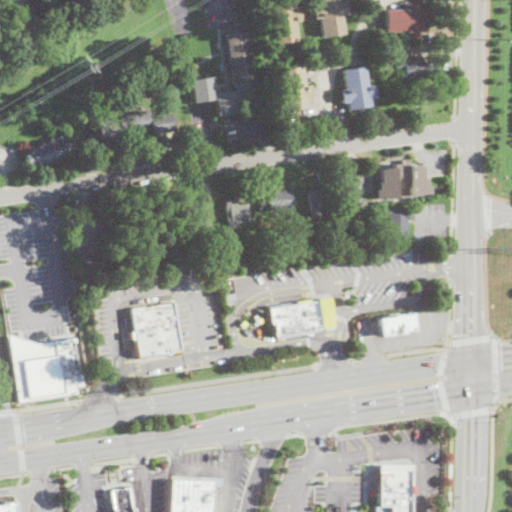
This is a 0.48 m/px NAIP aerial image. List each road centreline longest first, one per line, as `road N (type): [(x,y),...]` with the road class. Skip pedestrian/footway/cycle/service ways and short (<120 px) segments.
road 1 (primary): [(511,354),(0,430)]
road 2 (residential): [(472,127),(0,195)]
road 3 (primary): [(0,463),(470,391)]
road 4 (secondary): [(471,225),(474,0)]
road 5 (secondary): [(471,359),(479,338),(471,225)]
road 6 (secondary): [(471,225),(464,252),(471,359)]
road 7 (secondary): [(467,511),(470,391)]
